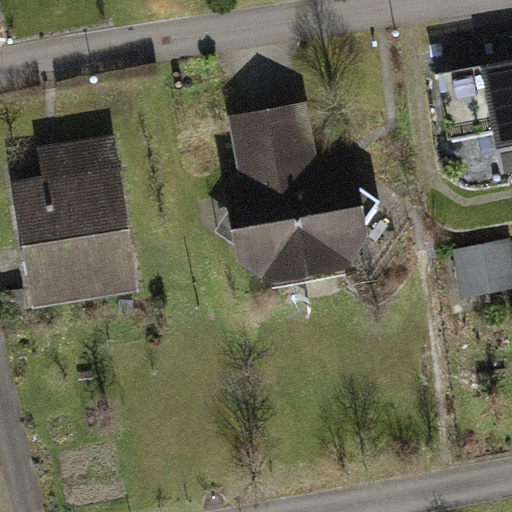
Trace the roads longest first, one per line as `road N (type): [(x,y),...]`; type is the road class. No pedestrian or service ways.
road 1 (residential): [(0,70),(418,0)]
road 2 (residential): [(511,478),(326,511)]
